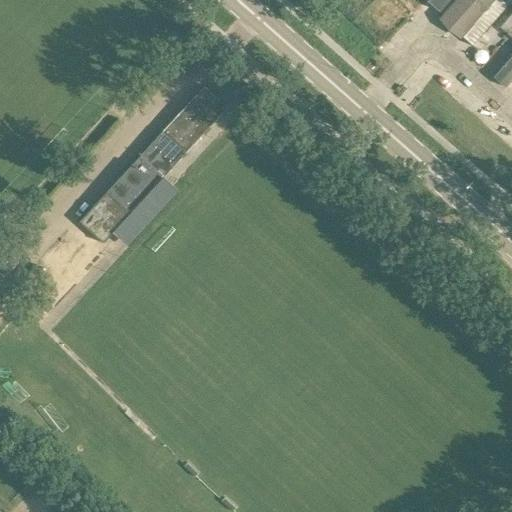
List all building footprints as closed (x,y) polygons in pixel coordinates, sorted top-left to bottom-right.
[(425,0),(425,1),(437,11),(448,0),(425,0)] [(505,0),(460,0),(441,21),(467,46),(508,3),(505,0)] [(508,35),(511,30),(511,13),(511,14),(500,28),(508,35)] [(511,49),(492,72),(506,85),(511,78),(511,49)] [(166,177),(228,108),(204,86),(140,155),(166,177)] [(103,245),(166,177),(140,155),(79,222),(103,245)] [(36,304),(61,278),(39,259),(16,284),(36,304)]
